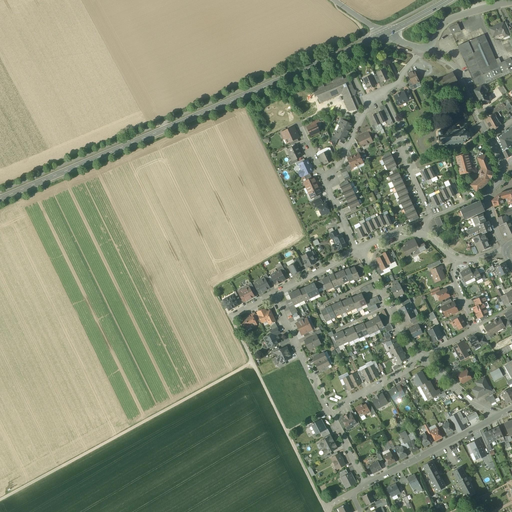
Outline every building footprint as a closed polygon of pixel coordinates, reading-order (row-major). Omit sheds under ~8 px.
[(508,36),(511,35),(510,31),(506,22),(503,23),(508,36)] [(503,36),(504,38),(508,36),(503,23),(495,27),(490,29),(493,37),(502,33),(503,36)] [(448,28),(452,35),(461,31),(458,24),(448,28)] [(478,84),(483,82),(486,80),(483,75),(499,68),(497,65),(484,35),(468,42),(473,53),(463,58),(475,86),(478,84)] [(460,52),(463,58),(473,53),(468,42),(457,47),(460,52)] [(505,61),(497,65),(499,68),(501,74),(509,70),(505,61)] [(501,74),(499,68),(483,75),(486,80),(483,82),(485,85),(494,80),(493,78),(495,77),(501,74)] [(381,82),(389,79),(386,70),(377,74),(381,82)] [(501,74),(495,77),(496,79),(510,73),(509,70),(501,74)] [(410,81),(412,85),(413,85),(419,82),(414,72),(411,73),(407,74),(410,81)] [(447,86),(452,95),(459,91),(460,91),(455,82),(457,81),(452,72),(449,74),(436,82),(441,90),(447,86)] [(331,85),(324,87),(314,92),(315,98),(317,97),(321,103),(337,96),(340,94),(342,93),(342,95),(344,98),(343,98),(349,112),(356,110),(358,111),(360,108),(355,95),(356,91),(354,90),(348,77),(343,79),(333,84),(332,85),(331,85)] [(364,81),(368,89),(376,85),(375,84),(372,77),(364,81)] [(420,84),(422,88),(426,86),(433,83),(431,77),(428,79),(424,81),(420,84)] [(497,88),(502,96),(503,95),(506,93),(507,92),(501,84),(497,88)] [(474,91),(478,98),(485,94),(483,90),(486,89),(484,85),(477,89),(474,91)] [(394,97),(399,106),(402,104),(402,103),(407,101),(405,95),(404,93),(404,92),(394,97)] [(488,98),(485,94),(478,98),(482,106),(492,100),(490,96),(488,98)] [(504,107),(505,107),(503,103),(491,111),(493,115),(494,114),(495,115),(505,107),(504,107)] [(381,112),(376,115),(380,124),(386,121),(384,118),(383,116),(382,113),(381,112)] [(501,125),(495,115),(494,114),(493,115),(485,120),(492,132),(501,125)] [(375,127),(380,124),(376,115),(370,117),(374,124),(375,127)] [(342,121),(340,126),(349,130),(352,125),(346,122),(342,120),(342,121)] [(307,128),(311,136),(317,133),(318,133),(319,133),(319,131),(319,130),(318,130),(315,124),(313,125),(307,128)] [(443,145),(443,148),(447,147),(447,145),(450,144),(450,145),(454,145),(454,144),(458,144),(458,145),(458,144),(461,143),(461,144),(462,144),(462,143),(465,143),(465,140),(467,140),(468,140),(467,139),(469,138),(470,138),(470,137),(469,137),(469,134),(470,134),(470,133),(469,134),(467,132),(467,131),(466,124),(460,125),(460,124),(459,125),(460,125),(460,130),(457,130),(457,129),(456,129),(456,130),(453,131),(453,129),(449,130),(449,131),(446,131),(446,128),(442,129),(442,131),(438,132),(438,136),(438,137),(436,137),(436,140),(439,140),(439,141),(438,141),(439,146),(443,145)] [(340,126),(337,131),(346,136),(349,130),(340,126)] [(282,133),(287,143),(289,142),(297,139),(298,138),(293,127),(282,133)] [(511,141),(511,127),(496,138),(502,152),(507,149),(507,150),(511,147),(511,142),(511,141)] [(344,141),(346,136),(337,131),(335,136),(334,137),(338,139),(344,141)] [(357,138),(362,147),(372,142),(369,136),(368,133),(357,138)] [(287,150),(290,156),(299,151),(297,146),(287,150)] [(329,152),(328,153),(327,151),(328,151),(326,148),(318,152),(320,155),(321,156),(320,156),(324,163),(323,163),(324,165),(333,161),(331,157),(329,152)] [(302,157),(299,151),(290,156),(292,161),(296,159),(302,157)] [(456,157),(460,175),(472,172),(468,153),(456,157)] [(358,154),(353,156),(357,166),(363,163),(360,157),(358,154)] [(470,186),(476,193),(480,190),(479,190),(484,185),(485,185),(488,182),(490,180),(491,180),(493,172),(492,172),(491,169),(492,169),(490,164),(489,164),(487,159),(488,159),(486,154),(483,155),(478,157),(477,158),(481,169),(480,171),(480,170),(479,176),(479,177),(479,178),(470,186)] [(382,159),(384,165),(394,161),(391,155),(386,158),(382,159)] [(352,168),(357,166),(353,156),(347,159),(350,164),(352,168)] [(300,176),(302,177),(304,176),(304,175),(309,173),(312,172),(309,165),(310,165),(307,161),(305,162),(299,165),(299,166),(302,171),(299,172),(299,173),(300,176)] [(397,166),(394,161),(384,165),(387,171),(390,169),(395,167),(397,166)] [(432,167),(426,170),(430,179),(436,177),(432,167)] [(349,177),(349,176),(348,174),(347,171),(345,169),(340,171),(342,174),(343,176),(344,179),(345,181),(350,179),(349,177)] [(425,182),(430,179),(426,170),(420,172),(423,177),(425,182)] [(389,176),(391,182),(401,177),(398,172),(393,174),(389,176)] [(312,179),(311,176),(309,173),(304,175),(304,176),(305,178),(306,181),(312,179)] [(403,183),(401,177),(391,182),(394,187),(403,183)] [(304,182),(306,188),(318,182),(316,179),(315,180),(314,178),(312,179),(306,181),(304,182)] [(306,188),(309,193),(319,188),(318,186),(319,186),(318,182),(306,188)] [(340,188),(343,193),(352,189),(350,183),(345,185),(340,188)] [(406,188),(403,183),(394,187),(396,193),(406,188)] [(451,186),(445,188),(450,198),(455,195),(453,190),(451,186)] [(320,188),(319,188),(309,193),(311,199),(314,197),(319,195),(321,194),(320,191),(322,191),(320,188)] [(408,194),(406,188),(396,193),(399,198),(407,194),(408,194)] [(444,200),(450,198),(445,188),(440,191),(441,193),(444,200)] [(343,193),(345,199),(355,194),(352,189),(343,193)] [(492,201),(494,207),(501,205),(507,202),(506,199),(511,196),(511,190),(502,193),(501,193),(498,195),(492,201)] [(445,202),(444,200),(441,193),(435,195),(440,205),(445,202)] [(345,199),(348,204),(357,200),(355,194),(345,199)] [(407,194),(399,198),(398,198),(400,204),(410,199),(407,194)] [(434,207),(440,205),(435,195),(430,198),(432,202),(434,207)] [(322,204),(320,198),(315,200),(312,201),(315,207),(316,207),(317,207),(322,204)] [(412,205),(410,199),(400,204),(403,209),(412,205)] [(360,205),(357,200),(348,204),(350,210),(355,207),(360,205)] [(460,210),(464,220),(485,211),(480,201),(472,204),(467,206),(467,207),(460,210)] [(317,207),(322,216),(326,214),(327,214),(328,214),(329,213),(329,212),(325,203),(322,204),(317,207)] [(415,210),(412,205),(403,209),(405,215),(415,210)] [(505,216),(497,218),(500,226),(505,223),(507,222),(507,221),(506,217),(511,214),(511,208),(504,212),(505,216)] [(418,216),(415,210),(405,215),(408,220),(409,220),(412,218),(417,216),(418,216)] [(388,214),(383,217),(386,224),(387,226),(393,223),(390,218),(388,214)] [(472,218),(475,227),(478,226),(486,222),(483,214),(472,218)] [(382,215),(376,217),(381,227),(386,224),(383,217),(382,215)] [(376,217),(371,220),(375,229),(381,227),(376,217)] [(434,219),(440,232),(445,230),(439,217),(434,219)] [(371,220),(366,222),(370,232),(375,229),(371,220)] [(511,220),(506,224),(505,223),(500,226),(503,233),(503,234),(504,236),(506,235),(507,238),(508,240),(511,237),(511,220)] [(360,225),(361,227),(365,234),(370,232),(366,222),(360,225)] [(486,222),(478,226),(479,228),(480,232),(481,235),(484,234),(487,232),(488,234),(491,233),(490,231),(491,231),(488,222),(486,222)] [(365,236),(365,234),(361,227),(355,229),(358,234),(360,239),(365,236)] [(328,234),(331,240),(333,239),(333,238),(337,237),(335,231),(334,231),(329,233),(328,234)] [(473,239),(475,245),(487,240),(485,235),(484,234),(481,235),(482,235),(480,235),(473,239)] [(333,246),(335,250),(338,249),(339,250),(347,246),(341,235),(337,237),(333,238),(333,239),(336,244),(333,246)] [(475,245),(479,252),(490,247),(487,240),(475,245)] [(402,248),(406,256),(411,254),(410,253),(414,251),(416,254),(420,252),(418,247),(415,242),(412,243),(411,241),(407,243),(408,244),(405,245),(405,247),(402,248)] [(418,247),(420,252),(427,249),(426,248),(424,245),(424,244),(418,247)] [(382,254),(383,256),(388,265),(394,262),(392,259),(390,254),(389,251),(382,254)] [(305,264),(306,267),(310,266),(313,264),(316,263),(315,260),(311,252),(308,253),(306,253),(305,255),(301,256),(304,261),(305,264)] [(388,267),(388,265),(383,256),(377,259),(380,266),(382,270),(388,267)] [(297,262),(300,268),(302,266),(298,258),(294,260),(295,263),(297,262)] [(388,265),(388,267),(390,270),(397,267),(393,258),(392,259),(394,262),(388,265)] [(288,267),(293,276),(302,271),(300,268),(297,262),(295,263),(294,263),(292,264),(293,265),(288,267)] [(496,269),(500,277),(503,276),(509,272),(505,263),(495,268),(496,269)] [(354,267),(358,275),(364,273),(362,270),(360,265),(354,267)] [(280,271),(283,275),(286,273),(282,266),(277,268),(279,271),(280,271)] [(375,268),(379,275),(383,273),(384,273),(382,270),(380,266),(375,268)] [(433,278),(435,282),(444,278),(441,270),(443,269),(442,266),(431,271),(434,277),(433,278)] [(485,271),(487,275),(493,270),(494,270),(494,269),(492,266),(485,271)] [(354,267),(349,270),(354,279),(354,280),(360,278),(358,275),(354,267)] [(349,269),(344,271),(349,281),(349,282),(354,279),(349,270),(349,269)] [(463,278),(465,282),(470,279),(474,278),(471,272),(469,269),(460,273),(463,278)] [(477,269),(471,272),(474,278),(475,281),(476,281),(481,278),(479,274),(477,270),(477,269)] [(344,270),(339,273),(344,283),(349,281),(344,271),(344,270)] [(273,281),(276,285),(281,282),(285,279),(283,275),(280,271),(279,271),(271,276),(273,281)] [(339,273),(334,275),(338,285),(339,286),(344,283),(339,273)] [(333,274),(328,277),(333,287),(338,285),(334,275),(333,274)] [(333,287),(328,277),(322,280),(324,285),(326,290),(327,291),(326,289),(333,286),(333,288),(333,287)] [(255,284),(260,294),(270,288),(268,284),(265,279),(264,279),(255,284)] [(314,283),(309,286),(314,297),(319,294),(319,293),(317,290),(314,283)] [(501,284),(496,287),(494,288),(495,288),(497,293),(499,296),(499,297),(501,296),(499,292),(498,289),(503,287),(501,284)] [(392,291),(395,297),(403,293),(399,285),(394,288),(390,290),(391,291),(392,291)] [(309,286),(304,288),(309,299),(314,297),(309,286)] [(239,292),(244,302),(254,297),(252,292),(249,287),(239,292)] [(299,290),(294,292),(299,303),(304,300),(304,301),(309,299),(304,288),(299,291),(299,290)] [(436,294),(439,301),(444,299),(445,299),(446,298),(447,298),(449,296),(446,289),(440,292),(436,293),(436,294)] [(294,305),(299,303),(294,292),(289,295),(291,299),(292,302),(293,304),(294,305)] [(227,308),(229,310),(239,305),(236,300),(234,294),(233,295),(227,298),(227,299),(224,301),(227,308)] [(361,294),(356,296),(361,307),(366,304),(361,294)] [(503,305),(504,305),(505,305),(509,303),(506,295),(501,296),(499,297),(500,299),(502,302),(503,305)] [(351,298),(357,309),(361,307),(356,296),(352,299),(351,298)] [(474,301),(476,306),(483,303),(486,302),(484,296),(482,297),(476,300),(474,301)] [(346,300),(351,311),(356,308),(356,309),(357,309),(351,298),(346,300)] [(346,300),(341,303),(346,312),(346,313),(351,311),(346,300)] [(341,302),(336,304),(341,315),(346,312),(341,303),(341,302)] [(444,312),(446,317),(457,312),(453,302),(452,303),(444,306),(442,307),(442,308),(443,307),(445,312),(444,312)] [(473,308),(475,313),(485,309),(483,303),(476,306),(473,308)] [(336,304),(331,306),(336,317),(341,315),(336,304)] [(378,309),(375,304),(374,305),(371,306),(368,308),(371,313),(378,309)] [(399,309),(402,315),(412,310),(409,304),(403,307),(399,309)] [(331,306),(326,309),(331,319),(336,317),(331,306)] [(267,320),(269,324),(275,321),(270,311),(266,313),(264,309),(258,312),(258,314),(262,322),(267,320)] [(326,322),(331,319),(326,309),(321,311),(322,314),(325,320),(326,322)] [(488,314),(485,309),(475,313),(478,319),(480,318),(486,315),(488,314)] [(415,317),(412,310),(402,315),(405,321),(409,319),(409,320),(415,317)] [(427,316),(430,322),(436,319),(433,312),(430,314),(427,316)] [(240,321),(244,329),(250,326),(250,327),(256,324),(256,323),(253,316),(250,317),(250,316),(240,321)] [(373,318),(374,319),(378,329),(384,326),(378,316),(373,318)] [(413,323),(419,320),(417,316),(415,317),(409,320),(411,324),(413,323)] [(454,321),(459,330),(466,326),(464,323),(461,317),(460,318),(454,321)] [(501,320),(505,327),(510,325),(508,321),(506,317),(501,320)] [(296,324),(299,329),(309,324),(306,318),(304,320),(298,323),(296,324)] [(500,318),(492,323),(497,332),(505,327),(501,320),(500,318)] [(379,330),(378,329),(374,319),(369,322),(374,332),(379,330)] [(369,335),(374,332),(369,322),(364,324),(364,323),(363,323),(369,335)] [(369,335),(363,323),(359,326),(364,336),(368,334),(369,335)] [(493,334),(497,332),(492,323),(484,327),(488,334),(489,336),(493,334)] [(312,330),(309,324),(299,329),(301,335),(303,334),(308,332),(312,330)] [(409,329),(413,337),(418,335),(419,335),(422,334),(418,325),(414,326),(409,329)] [(359,339),(364,336),(359,326),(354,328),(358,338),(359,339)] [(353,340),(358,338),(354,328),(353,327),(348,330),(353,340)] [(437,327),(428,331),(433,342),(442,338),(437,327)] [(348,343),(353,340),(348,330),(343,332),(348,342),(348,343)] [(343,344),(348,342),(343,332),(343,331),(338,333),(343,344)] [(268,345),(269,348),(278,344),(276,341),(278,340),(276,335),(275,332),(271,334),(264,338),(265,340),(265,342),(266,344),(268,345)] [(338,346),(343,344),(338,333),(334,335),(333,336),(338,347),(338,346)] [(304,341),(308,349),(314,346),(314,347),(320,344),(316,335),(313,337),(304,341)] [(471,344),(473,348),(479,345),(480,345),(477,340),(475,335),(468,339),(469,341),(469,342),(470,344),(471,344)] [(333,336),(329,338),(334,348),(338,347),(333,336)] [(480,346),(480,347),(487,343),(484,336),(477,340),(480,345),(479,345),(480,346)] [(386,344),(389,350),(399,346),(396,339),(391,341),(386,343),(386,344)] [(455,352),(457,356),(458,356),(454,348),(462,344),(467,353),(470,351),(465,340),(452,347),(455,352)] [(458,357),(459,360),(468,355),(467,353),(462,344),(454,348),(458,356),(457,356),(458,357)] [(495,352),(498,358),(503,355),(511,350),(509,346),(508,345),(495,352)] [(392,354),(394,357),(403,353),(399,346),(389,350),(391,354),(392,354)] [(274,353),(277,358),(289,353),(286,347),(280,350),(274,353)] [(291,358),(289,353),(277,358),(279,363),(279,364),(285,361),(291,358)] [(313,359),(316,364),(326,359),(323,353),(319,355),(314,358),(313,359)] [(406,360),(403,353),(394,357),(397,365),(398,365),(401,364),(402,363),(402,362),(406,360)] [(329,365),(326,359),(316,364),(318,370),(319,370),(325,367),(329,365)] [(359,368),(360,371),(362,374),(363,374),(362,371),(367,368),(366,365),(359,368)] [(373,366),(367,368),(372,379),(375,378),(375,377),(378,375),(377,374),(374,368),(373,366)] [(367,382),(372,379),(367,368),(362,371),(363,374),(365,379),(367,382)] [(452,378),(457,375),(461,373),(458,369),(450,373),(452,378)] [(490,374),(494,381),(503,376),(499,369),(490,374)] [(461,380),(462,384),(469,380),(468,378),(468,377),(470,376),(470,374),(469,373),(468,373),(466,370),(462,372),(461,373),(457,375),(459,378),(459,379),(460,380),(461,380)] [(412,377),(418,387),(420,386),(427,382),(421,371),(412,377)] [(338,377),(340,381),(343,379),(349,376),(347,373),(338,377)] [(355,373),(349,376),(354,387),(360,384),(360,383),(356,375),(355,373)] [(348,390),(354,387),(349,376),(343,379),(345,384),(348,389),(348,390)] [(473,392),(476,398),(482,394),(483,395),(486,394),(486,392),(487,392),(488,393),(488,392),(487,391),(490,390),(486,381),(485,382),(484,379),(476,383),(479,389),(473,392)] [(420,386),(425,394),(433,389),(429,381),(427,382),(420,386)] [(389,391),(393,400),(394,399),(397,398),(398,398),(400,397),(404,395),(402,390),(399,386),(397,387),(396,387),(396,389),(393,388),(392,389),(391,390),(389,391)] [(502,393),(507,404),(511,400),(511,387),(510,389),(502,393)] [(435,392),(433,389),(425,394),(428,400),(440,393),(438,390),(435,392)] [(376,408),(377,409),(387,403),(386,403),(382,395),(382,394),(372,400),(375,404),(374,405),(376,408)] [(495,399),(492,395),(489,396),(484,399),(486,402),(489,401),(491,404),(496,401),(495,399)] [(355,408),(360,416),(363,414),(364,415),(370,412),(368,408),(366,405),(363,406),(362,405),(355,408)] [(463,424),(465,423),(463,419),(460,412),(450,417),(450,418),(458,433),(465,429),(463,424)] [(466,417),(468,422),(478,417),(476,413),(475,412),(466,417)] [(349,425),(350,427),(356,423),(354,419),(350,414),(348,415),(348,416),(345,418),(345,417),(342,419),(344,423),(343,425),(344,426),(346,427),(349,425)] [(309,426),(314,435),(320,432),(326,429),(325,429),(321,420),(309,426)] [(441,426),(447,435),(453,432),(448,422),(441,426)] [(427,426),(425,427),(424,426),(421,427),(424,432),(427,431),(429,435),(431,434),(430,431),(428,428),(427,426)] [(323,438),(323,437),(329,434),(330,434),(327,428),(325,429),(326,429),(320,432),(323,438)] [(431,434),(435,441),(442,438),(436,428),(430,431),(431,434)] [(499,428),(492,431),(495,440),(503,437),(499,428)] [(399,434),(401,438),(404,445),(407,443),(407,444),(409,442),(411,442),(407,436),(405,431),(399,434)] [(488,443),(495,440),(492,431),(484,434),(488,443)] [(410,434),(407,436),(411,442),(413,440),(415,443),(417,442),(412,432),(409,433),(410,434)] [(419,437),(424,447),(430,444),(425,434),(419,437)] [(319,443),(323,449),(334,443),(333,442),(331,437),(330,437),(325,440),(319,443)] [(409,448),(412,453),(418,450),(415,443),(413,440),(411,442),(409,442),(407,444),(409,448)] [(472,449),(474,453),(483,449),(479,440),(470,444),(472,449)] [(334,444),(334,443),(323,449),(326,454),(330,452),(337,449),(336,447),(335,444),(334,444)] [(395,449),(401,460),(407,456),(404,451),(402,446),(398,448),(397,447),(395,449),(396,449),(395,449)] [(486,456),(483,449),(474,453),(477,460),(486,456)] [(384,463),(386,467),(395,462),(390,452),(384,455),(387,462),(384,463)] [(331,458),(337,469),(345,465),(339,454),(338,455),(332,458),(331,458)] [(369,467),(373,474),(382,469),(378,462),(369,467)] [(423,466),(437,492),(445,488),(431,462),(423,466)] [(310,466),(307,468),(312,477),(315,475),(310,466)] [(453,472),(467,498),(474,494),(460,468),(453,472)] [(339,473),(342,478),(348,474),(346,469),(339,473)] [(343,483),(346,488),(355,483),(350,473),(348,474),(342,478),(343,481),(343,483)] [(407,479),(412,488),(419,485),(414,475),(407,479)] [(399,480),(402,486),(407,484),(404,478),(399,480)] [(387,489),(391,498),(400,493),(396,485),(387,489)] [(364,500),(367,505),(374,502),(372,496),(371,497),(369,493),(366,495),(366,496),(364,497),(365,500),(364,500)] [(386,501),(381,503),(376,506),(378,509),(380,509),(388,505),(387,502),(386,501)]
